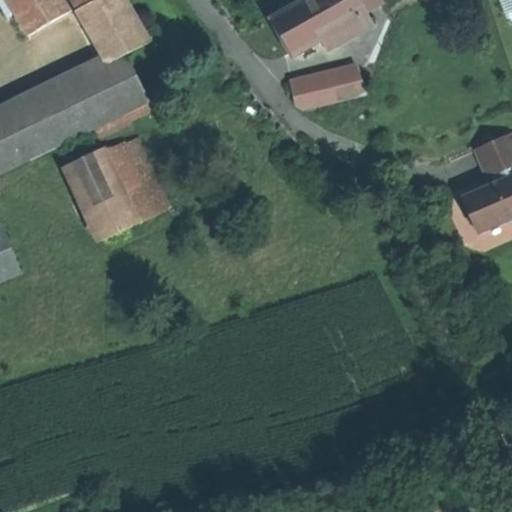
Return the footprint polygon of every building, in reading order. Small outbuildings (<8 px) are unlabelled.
[(0,0),(0,8),(6,18),(10,16),(15,13),(7,0),(0,0)] [(7,0),(15,13),(16,15),(29,38),(71,14),(62,0),(7,0)] [(75,0),(82,10),(96,3),(93,0),(75,0)] [(102,0),(100,1),(126,55),(127,57),(150,45),(127,0),(102,0)] [(367,16),(358,0),(309,0),(272,21),(284,41),(293,58),(367,16)] [(82,10),(111,63),(126,55),(100,1),(96,3),(82,10)] [(0,173),(57,145),(87,130),(92,128),(125,112),(148,101),(127,57),(126,55),(111,63),(0,116),(0,173)] [(367,96),(361,79),(293,95),(297,111),(367,96)] [(125,112),(128,123),(153,111),(148,101),(125,112)] [(125,112),(92,128),(97,139),(129,124),(128,123),(125,112)] [(57,145),(68,168),(99,153),(87,130),(57,145)] [(511,138),(511,136),(492,145),(478,151),(490,177),(487,178),(492,189),(468,200),(482,232),(506,221),(511,223),(511,138)] [(119,152),(104,152),(125,197),(140,226),(170,212),(137,143),(119,152)] [(104,151),(99,153),(68,168),(67,168),(89,213),(125,197),(104,152),(104,151)] [(125,197),(89,213),(103,243),(140,226),(125,197)] [(0,284),(22,275),(2,225),(0,225),(0,284)]
